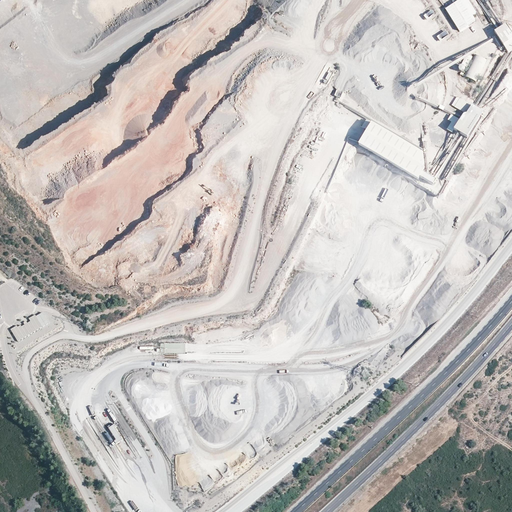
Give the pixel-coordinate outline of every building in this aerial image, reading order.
[(458,31),(475,21),(462,0),(460,0),(446,10),(458,31)] [(374,31),(380,25),(376,22),(371,28),(374,31)] [(504,48),(511,43),(511,34),(506,25),(495,32),(504,48)] [(439,39),(448,34),(446,30),(437,35),(439,39)] [(464,76),(476,82),(487,61),(474,55),(464,76)] [(74,125),(37,145),(40,152),(40,154),(61,150),(62,151),(135,111),(133,103),(131,98),(150,87),(149,80),(152,78),(150,74),(135,82),(129,83),(125,85),(126,92),(78,118),(93,115),(74,125)] [(454,130),(467,138),(484,112),(460,98),(454,107),(464,113),(454,130)] [(374,128),(360,150),(426,188),(429,183),(420,178),(423,173),(430,178),(428,162),(374,128)] [(426,188),(360,150),(360,151),(423,191),(426,188)] [(423,173),(420,178),(429,183),(430,180),(430,178),(423,173)] [(19,326),(12,330),(20,342),(45,327),(38,314),(32,318),(34,321),(30,323),(28,321),(26,322),(28,325),(25,327),(23,325),(20,327),(19,326)] [(310,364),(330,352),(326,345),(313,354),(310,350),(304,353),(310,364)] [(118,447),(125,443),(117,430),(119,429),(117,426),(110,430),(119,443),(116,444),(118,447)]
